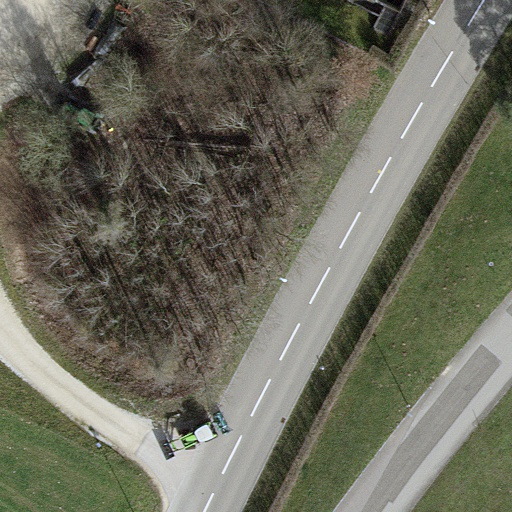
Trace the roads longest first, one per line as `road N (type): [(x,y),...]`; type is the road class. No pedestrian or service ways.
road 1 (secondary): [(488,0),(374,186),(211,511)]
road 2 (track): [(223,484),(22,355),(0,325)]
